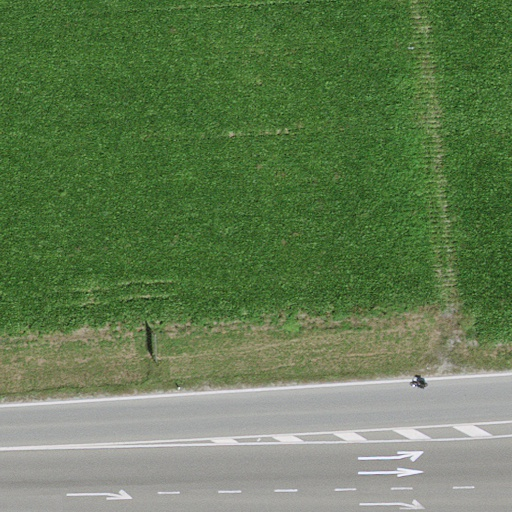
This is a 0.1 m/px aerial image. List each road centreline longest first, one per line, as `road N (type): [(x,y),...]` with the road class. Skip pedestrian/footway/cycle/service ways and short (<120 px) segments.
road 1 (primary): [(0,454),(511,432)]
road 2 (track): [(454,434),(415,0)]
